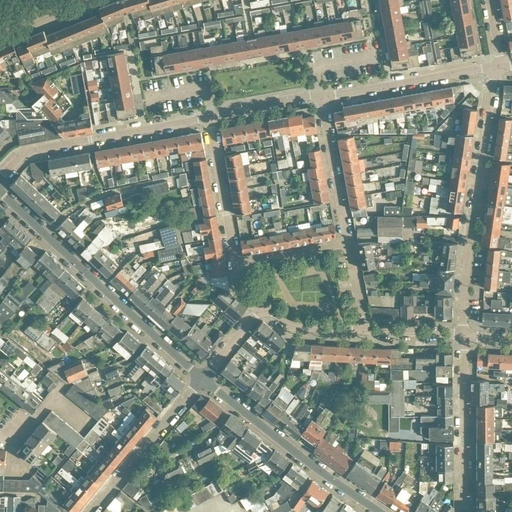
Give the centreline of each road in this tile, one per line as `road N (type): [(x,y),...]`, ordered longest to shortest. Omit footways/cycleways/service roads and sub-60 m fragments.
road 1 (residential): [(463,336),(469,237),(500,65)]
road 2 (unclassified): [(0,192),(202,377)]
road 3 (unclassified): [(202,377),(380,511)]
road 4 (residential): [(0,176),(25,151),(208,118)]
road 5 (residential): [(319,94),(500,65)]
road 6 (residential): [(89,511),(202,377)]
road 7 (residential): [(464,511),(463,336)]
road 8 (residential): [(349,243),(319,94)]
road 9 (residential): [(235,263),(208,118)]
road 10 (residential): [(90,427),(53,396),(0,439)]
